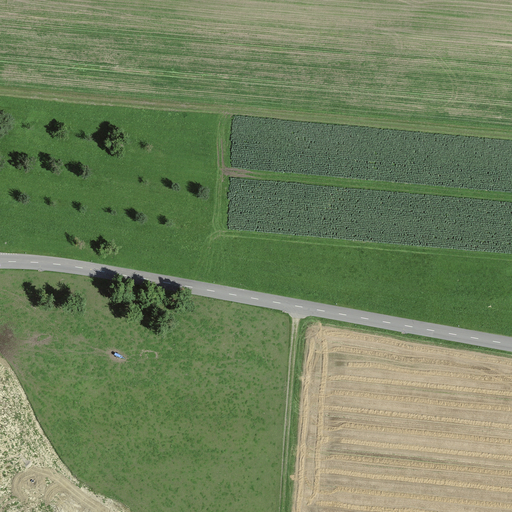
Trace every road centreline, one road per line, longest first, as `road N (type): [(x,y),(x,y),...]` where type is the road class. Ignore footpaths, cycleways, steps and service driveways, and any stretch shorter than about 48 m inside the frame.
road 1 (tertiary): [(511,343),(0,262)]
road 2 (track): [(282,511),(299,305)]
